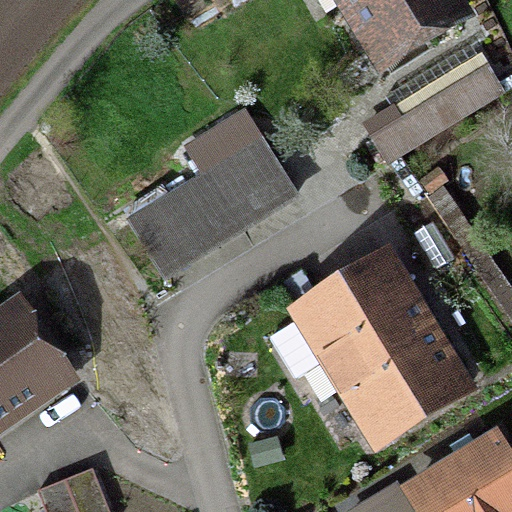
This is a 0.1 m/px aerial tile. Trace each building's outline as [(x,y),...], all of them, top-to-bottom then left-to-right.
[(460,16),(450,0),(344,0),(383,63),(460,16)] [(486,70),(373,138),(388,163),(501,94),(486,70)] [(260,142),(208,174),(242,229),(294,197),(260,142)] [(164,277),(242,229),(208,174),(130,222),(164,277)] [(463,384),(390,264),(270,338),(295,379),(326,361),(373,439),(463,384)] [(0,322),(0,422),(60,381),(14,313),(0,322)] [(511,511),(511,467),(496,441),(409,494),(420,511),(511,511)] [(109,511),(92,469),(37,492),(44,511),(109,511)]
